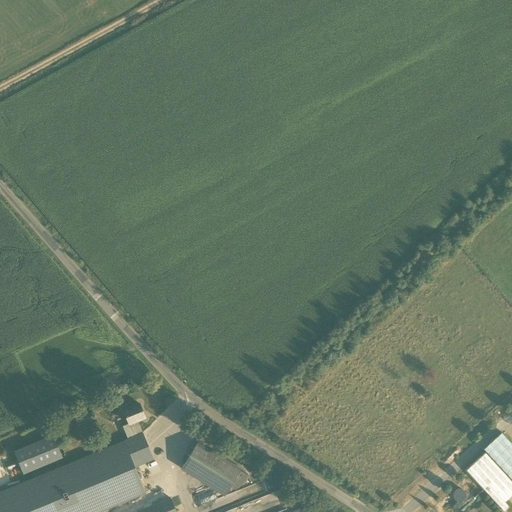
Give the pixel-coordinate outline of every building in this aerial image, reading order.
[(123,426),(128,439),(143,433),(137,421),(145,418),(139,403),(124,410),(129,423),(123,426)] [(128,439),(0,491),(0,511),(97,511),(143,493),(132,467),(153,459),(143,433),(128,439)] [(23,474),(63,457),(53,435),(14,451),(23,474)] [(249,476),(240,471),(197,443),(182,467),(226,494),(230,487),(235,490),(245,484),(249,476)] [(511,472),(490,449),(486,453),(466,471),(499,506),(503,511),(508,506),(504,502),(511,494),(511,472)] [(176,511),(171,498),(136,511),(176,511)]
